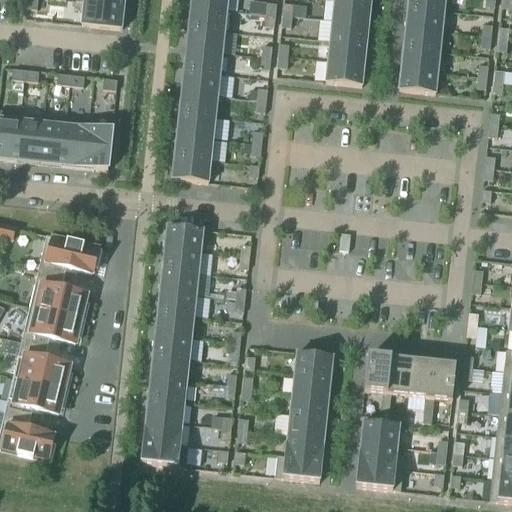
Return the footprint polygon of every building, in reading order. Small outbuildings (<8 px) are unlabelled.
[(38,1),(27,0),(26,13),(36,15),(38,1)] [(75,0),(75,5),(124,10),(124,0),(75,0)] [(190,0),(190,11),(226,15),(227,0),(190,0)] [(333,0),(333,5),(370,9),(370,0),(333,0)] [(408,0),(407,13),(443,17),(445,0),(408,0)] [(495,1),(489,0),(485,0),(484,11),(494,12),(495,1)] [(511,2),(502,1),(501,13),(510,14),(511,2)] [(124,10),(75,5),(75,6),(83,7),(81,30),(121,34),(124,10)] [(333,5),(331,25),(368,29),(370,9),(333,5)] [(267,8),(265,20),(275,20),(276,9),(267,8)] [(283,8),(282,20),(291,21),(293,9),(283,8)] [(190,11),(187,33),(224,37),(226,15),(190,11)] [(407,13),(404,33),(441,37),(443,17),(407,13)] [(275,20),(265,20),(264,31),(273,32),(275,20)] [(291,21),(282,20),(281,32),(290,33),(291,21)] [(331,25),(329,46),(366,49),(368,29),(331,25)] [(482,30),(481,41),(490,42),(492,31),(482,30)] [(187,33),(185,54),(222,58),(224,37),(187,33)] [(404,33),(402,53),(439,57),(441,37),(404,33)] [(499,33),(498,44),(507,45),(508,34),(499,33)] [(490,42),(481,41),(480,53),(489,54),(490,42)] [(507,45),(498,44),(496,56),(506,57),(507,45)] [(329,46),(327,66),(364,70),(366,49),(329,46)] [(279,49),(278,61),(287,62),(288,50),(279,49)] [(262,51),(261,62),(270,64),(271,52),(262,51)] [(402,53),(400,74),(437,78),(439,57),(402,53)] [(185,54),(183,76),(219,80),(222,58),(185,54)] [(287,62),(278,61),(276,72),(286,73),(287,62)] [(270,64),(261,62),(259,74),(269,75),(270,64)] [(364,70),(327,66),(325,87),(361,91),(364,70)] [(478,70),(477,82),(486,83),(487,71),(478,70)] [(11,85),(24,86),(25,75),(12,74),(11,85)] [(437,78),(400,74),(398,95),(434,99),(437,78)] [(25,75),(24,86),(37,87),(38,77),(25,75)] [(183,76),(180,97),(217,101),(219,80),(183,76)] [(494,76),(493,87),(502,88),(503,77),(494,76)] [(56,89),(69,91),(70,80),(57,79),(56,89)] [(70,80),(69,91),(83,92),(84,81),(70,80)] [(486,83),(477,82),(475,94),(485,95),(486,83)] [(102,94),(115,96),(117,85),(103,84),(102,94)] [(502,88),(493,87),(492,99),(501,100),(502,88)] [(257,94),(256,105),(265,106),(267,95),(257,94)] [(180,97),(178,119),(215,123),(217,101),(180,97)] [(265,106),(256,105),(255,117),(264,118),(265,106)] [(0,164),(15,166),(21,117),(20,117),(19,125),(0,123),(0,164)] [(15,166),(38,168),(43,120),(21,117),(15,166)] [(490,118),(488,130),(498,131),(499,119),(490,118)] [(178,119),(176,140),(212,144),(215,123),(178,119)] [(38,168),(61,171),(65,130),(43,128),(44,120),(43,120),(38,168)] [(61,171),(83,173),(88,133),(65,130),(61,171)] [(498,131),(488,130),(487,142),(496,143),(498,131)] [(88,133),(83,173),(107,176),(111,135),(88,133)] [(253,137),(251,148),(261,149),(262,138),(253,137)] [(176,140),(173,162),(210,165),(212,144),(176,140)] [(261,149),(251,148),(250,160),(259,161),(261,149)] [(485,161),(484,173),(493,174),(494,162),(485,161)] [(210,165),(173,162),(171,184),(208,188),(210,165)] [(248,182),(257,183),(258,171),(249,170),(248,182)] [(493,174),(484,173),(482,185),(492,186),(493,174)] [(480,207),(489,208),(491,196),(481,195),(480,207)] [(511,217),(493,218),(493,231),(511,231),(511,217)] [(2,230),(0,236),(0,241),(12,244),(14,233),(2,230)] [(166,231),(163,253),(200,257),(203,235),(166,231)] [(46,241),(37,276),(62,282),(65,272),(91,278),(93,271),(97,272),(102,254),(46,241)] [(241,250),(239,262),(249,263),(250,251),(241,250)] [(163,253),(161,275),(198,279),(200,257),(163,253)] [(249,263),(239,262),(238,273),(247,274),(249,263)] [(161,275),(159,296),(195,300),(198,279),(161,275)] [(473,275),(471,287),(481,288),(482,276),(473,275)] [(37,276),(29,312),(85,325),(89,307),(84,306),(86,300),(60,294),(62,282),(37,276)] [(481,288),(471,287),(470,298),(480,299),(481,288)] [(236,293),(235,305),(244,306),(245,294),(236,293)] [(159,296),(157,318),(193,322),(195,300),(159,296)] [(244,306),(235,305),(233,316),(243,317),(244,306)] [(29,312),(21,347),(46,353),(48,342),(74,348),(76,342),(80,343),(85,325),(29,312)] [(157,318),(154,339),(191,343),(193,322),(157,318)] [(468,318),(467,330),(476,331),(477,319),(468,318)] [(476,331),(467,330),(466,341),(475,342),(476,331)] [(231,336),(230,347),(239,348),(241,337),(231,336)] [(154,339),(152,361),(189,365),(191,343),(154,339)] [(21,347),(12,382),(68,396),(72,378),(67,377),(69,370),(43,364),(46,353),(21,347)] [(239,348),(230,347),(229,359),(238,360),(239,351),(239,348)] [(511,356),(505,355),(503,377),(511,377),(511,356)] [(288,356),(285,378),(330,382),(332,361),(288,356)] [(363,396),(382,398),(385,399),(389,362),(367,360),(366,365),(363,396)] [(152,361),(150,382),(186,386),(189,365),(152,361)] [(244,373),(253,374),(255,362),(245,361),(244,373)] [(462,370),(462,373),(471,374),(473,362),(463,361),(462,370)] [(390,399),(407,401),(411,365),(389,362),(385,399),(382,398),(380,411),(389,411),(390,399)] [(407,401),(424,403),(428,403),(432,367),(411,365),(407,401)] [(428,403),(424,403),(423,415),(432,416),(433,404),(451,406),(455,369),(432,367),(428,403)] [(471,374),(462,373),(461,384),(470,385),(471,374)] [(511,377),(503,377),(500,398),(511,398),(511,377)] [(285,378),(283,398),(328,403),(330,382),(285,378)] [(227,379),(225,390),(235,391),(236,380),(227,379)] [(12,382),(4,418),(29,424),(32,413),(57,419),(59,412),(64,413),(68,396),(12,382)] [(150,382),(147,404),(184,408),(186,386),(150,382)] [(243,382),(242,393),(251,394),(252,383),(243,382)] [(235,391),(225,390),(224,402),(233,403),(235,391)] [(251,394),(242,393),(241,405),(250,406),(251,394)] [(283,398),(281,418),(326,423),(328,403),(283,398)] [(511,398),(500,398),(498,420),(511,421),(511,398)] [(147,404),(145,425),(182,429),(184,408),(147,404)] [(459,404),(458,415),(467,416),(468,405),(459,404)] [(380,411),(379,423),(387,424),(389,411),(380,411)] [(423,415),(422,428),(430,428),(432,416),(423,415)] [(467,416),(458,415),(456,427),(466,428),(467,416)] [(29,424),(4,418),(0,434),(0,454),(51,467),(55,448),(51,447),(52,441),(26,435),(29,424)] [(281,418),(279,440),(323,444),(326,423),(281,418)] [(511,421),(498,420),(496,441),(511,443),(511,421)] [(222,422),(221,433),(230,434),(231,423),(222,422)] [(239,423),(237,435),(247,436),(248,424),(239,423)] [(145,425),(143,447),(179,451),(179,450),(182,429),(145,425)] [(362,426),(360,448),(396,452),(399,430),(387,429),(362,426)] [(230,434),(221,433),(219,445),(229,446),(230,434)] [(247,436),(237,435),(236,447),(245,448),(247,436)] [(279,440),(276,460),(276,461),(321,466),(323,444),(279,440)] [(511,443),(496,441),(493,463),(511,464),(511,443)] [(438,445),(436,457),(446,458),(447,446),(438,445)] [(187,451),(179,450),(179,451),(143,447),(140,468),(185,473),(187,452),(187,451)] [(454,447),(453,458),(462,459),(463,448),(454,447)] [(360,448),(357,470),(402,475),(402,474),(394,473),(396,452),(360,448)] [(217,467),(226,468),(228,456),(218,455),(217,467)] [(244,458),(235,457),(234,468),(243,469),(244,458)] [(446,458),(436,457),(435,468),(444,469),(446,458)] [(462,459),(453,458),(452,470),(461,471),(462,459)] [(276,461),(276,460),(268,460),(266,482),(319,487),(321,466),(276,461)] [(511,464),(493,463),(491,484),(511,486),(511,464)] [(402,475),(357,470),(355,491),(400,496),(402,475)] [(433,490),(442,491),(443,479),(434,478),(433,490)] [(451,480),(449,492),(459,493),(460,481),(451,480)] [(511,486),(491,484),(489,506),(511,508),(511,486)]
